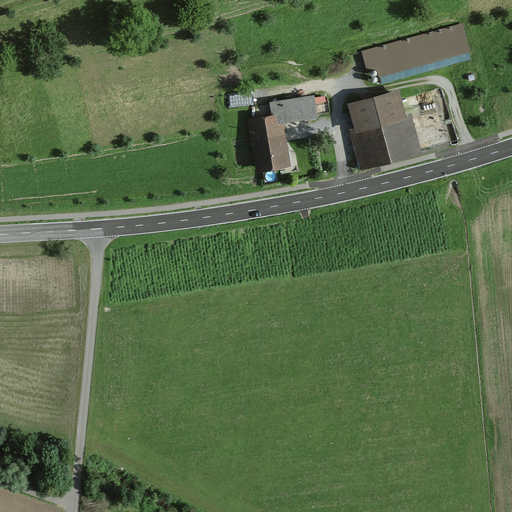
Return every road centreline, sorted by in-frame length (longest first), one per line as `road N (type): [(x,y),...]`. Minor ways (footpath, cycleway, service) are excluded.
road 1 (primary): [(511,147),(342,193),(99,228)]
road 2 (residential): [(75,511),(99,228)]
